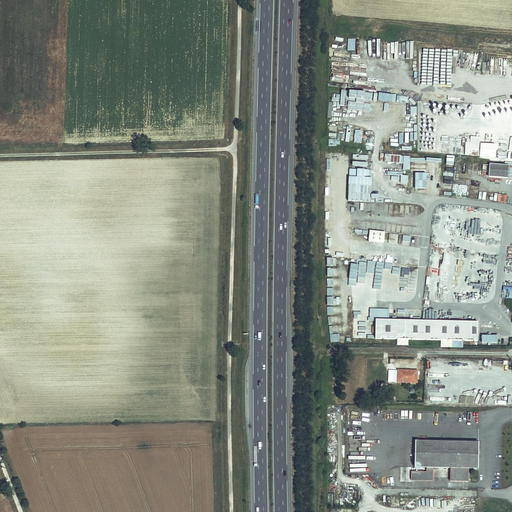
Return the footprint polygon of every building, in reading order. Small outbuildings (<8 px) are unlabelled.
[(357,112),(357,106),(371,107),(373,92),(341,89),(340,105),(348,106),(348,111),(357,112)] [(354,129),(353,142),(362,143),(362,130),(354,129)] [(470,135),(470,138),(465,138),(464,155),(480,156),(481,136),(470,135)] [(486,138),(485,146),(493,147),(493,145),(498,146),(499,141),(493,140),(493,142),(492,142),(492,139),(486,138)] [(402,169),(409,169),(410,155),(388,154),(387,162),(402,163),(402,169)] [(508,167),(488,165),(487,178),(507,180),(508,167)] [(393,172),(392,186),(408,186),(408,173),(393,172)] [(497,202),(506,203),(507,194),(498,193),(497,202)] [(384,242),(385,231),(369,230),(368,242),(384,242)] [(374,288),(382,289),(385,265),(379,264),(378,273),(374,273),(375,265),(367,264),(366,271),(358,270),(356,286),(364,287),(364,289),(374,290),(374,288)] [(478,322),(376,319),(375,338),(397,338),(408,339),(440,339),(440,346),(451,346),(451,340),(462,340),(477,340),(478,322)] [(497,343),(497,334),(481,334),(481,343),(497,343)] [(417,371),(398,370),(398,382),(416,383),(417,371)] [(478,443),(415,442),(415,469),(426,469),(426,474),(411,473),(411,482),(432,482),(432,469),(450,469),(450,482),(469,482),(469,469),(478,470),(478,443)]
